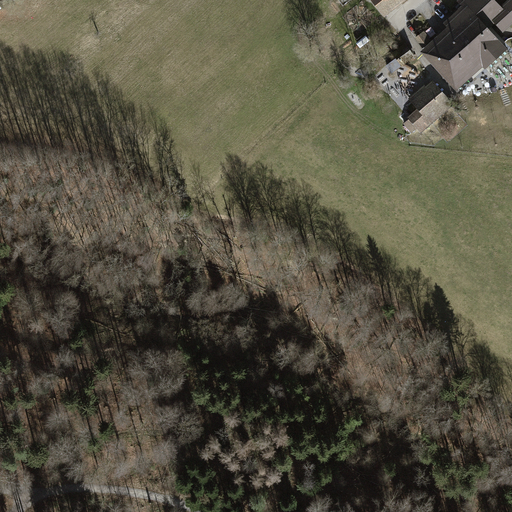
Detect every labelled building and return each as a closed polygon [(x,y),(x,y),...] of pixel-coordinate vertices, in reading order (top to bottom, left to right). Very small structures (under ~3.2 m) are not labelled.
[(372,0),(383,13),(399,0),(372,0)] [(494,18),(501,11),(490,0),(461,0),(461,1),(466,6),(485,26),(494,18)] [(490,0),(501,11),(508,5),(510,0),(490,0)] [(501,11),(494,18),(504,28),(511,20),(511,8),(508,5),(501,11)] [(450,30),(425,53),(454,84),(478,63),(483,68),(505,48),(485,26),(466,6),(445,25),(450,30)] [(419,29),(414,33),(417,37),(415,38),(421,46),(425,44),(423,41),(426,39),(419,29)] [(403,45),(391,53),(398,64),(410,56),(403,45)] [(418,109),(404,122),(413,131),(448,100),(432,83),(423,91),(411,102),(418,109)]
